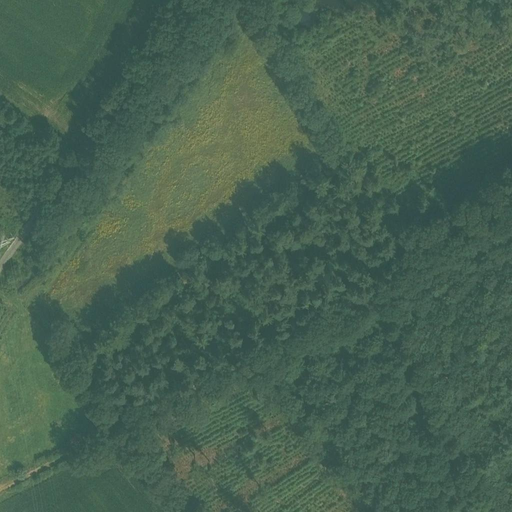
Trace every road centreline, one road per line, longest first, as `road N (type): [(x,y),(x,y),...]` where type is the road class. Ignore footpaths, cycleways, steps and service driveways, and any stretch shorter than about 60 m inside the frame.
road 1 (track): [(0,475),(511,213)]
road 2 (unclassified): [(0,275),(195,0)]
